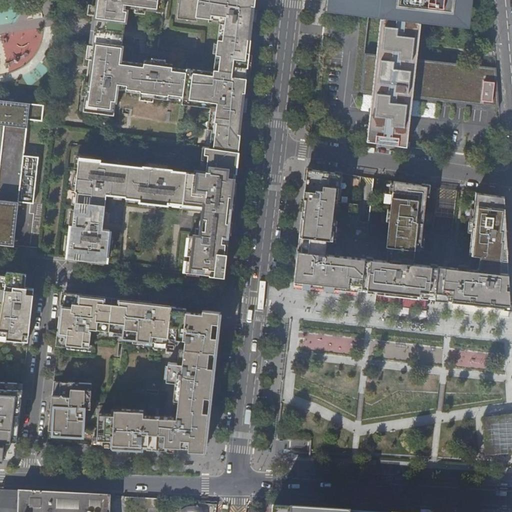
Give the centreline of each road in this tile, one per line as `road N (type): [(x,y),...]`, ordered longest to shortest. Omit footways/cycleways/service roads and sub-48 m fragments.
road 1 (tertiary): [(275,144),(238,482)]
road 2 (residential): [(238,482),(511,500)]
road 3 (residential): [(28,475),(50,264),(0,258)]
road 4 (residential): [(275,144),(511,176)]
road 5 (residential): [(28,475),(238,482)]
road 6 (tertiary): [(289,0),(275,144)]
